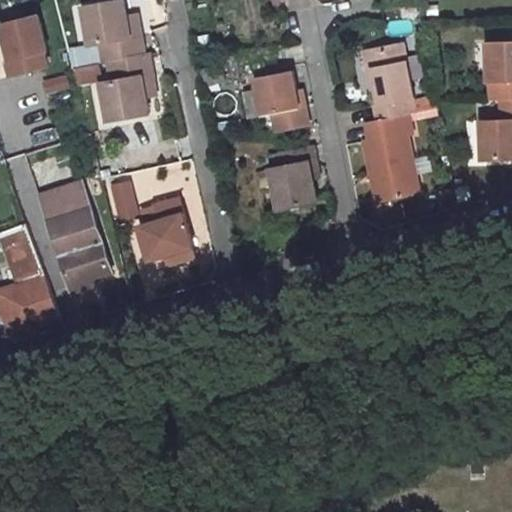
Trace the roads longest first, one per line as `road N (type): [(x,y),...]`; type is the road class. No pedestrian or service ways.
road 1 (residential): [(237,309),(171,0)]
road 2 (residential): [(359,271),(301,0)]
road 3 (unclassified): [(0,382),(237,309)]
road 4 (unclassified): [(359,271),(511,228)]
road 5 (unclassified): [(237,309),(359,271)]
